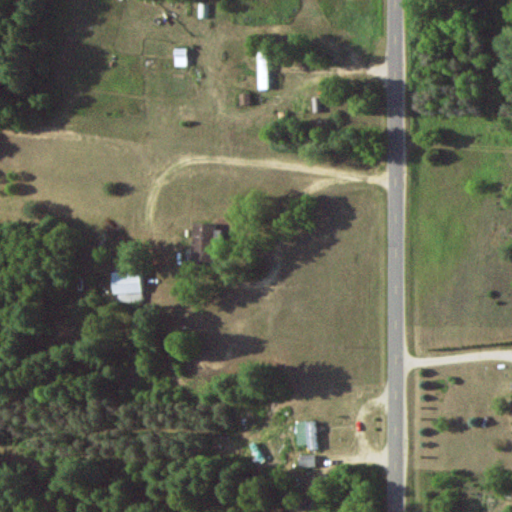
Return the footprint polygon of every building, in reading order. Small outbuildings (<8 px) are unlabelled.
[(259,89),(269,89),(267,53),(258,53),(259,89)] [(214,223),(194,222),(193,262),(213,263),(214,223)] [(115,303),(144,302),(143,271),(113,272),(115,303)] [(297,445),(308,444),(308,450),(317,449),(316,421),(297,421),(297,445)] [(316,455),(300,455),(300,467),(316,467),(316,455)]
